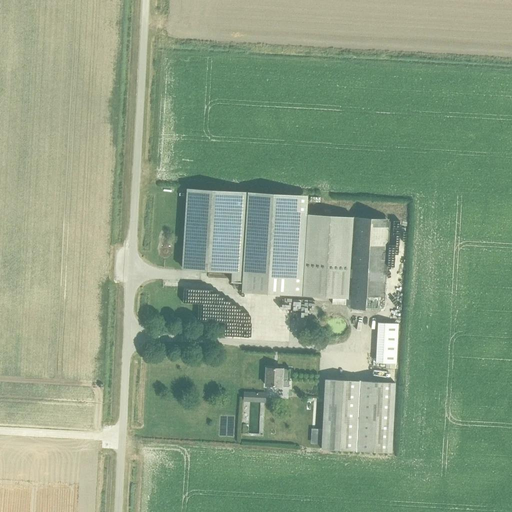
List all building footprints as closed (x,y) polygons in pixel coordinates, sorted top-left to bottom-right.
[(245,292),(251,193),(188,189),(183,269),(232,272),(231,282),(243,283),(242,292),(245,292)] [(251,193),(245,292),(350,299),(349,307),(381,309),(387,221),(355,219),(299,215),(300,196),(251,193)] [(185,287),(185,299),(199,300),(199,287),(185,287)] [(378,323),(376,363),(396,364),(398,324),(378,323)] [(281,387),(281,386),(289,387),(290,369),(267,368),(266,386),(281,387)] [(395,383),(325,379),(322,449),(391,453),(395,383)] [(247,397),(270,398),(271,391),(248,390),(247,397)]
